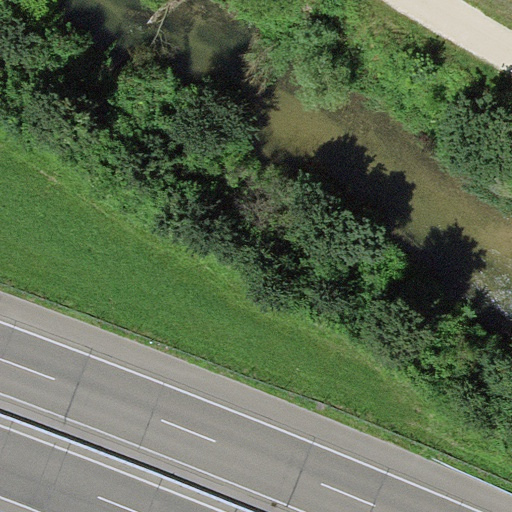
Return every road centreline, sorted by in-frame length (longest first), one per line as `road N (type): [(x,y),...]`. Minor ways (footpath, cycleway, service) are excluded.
road 1 (motorway): [(394,511),(0,356)]
road 2 (motorway): [(0,461),(133,511)]
road 3 (track): [(409,0),(511,62)]
